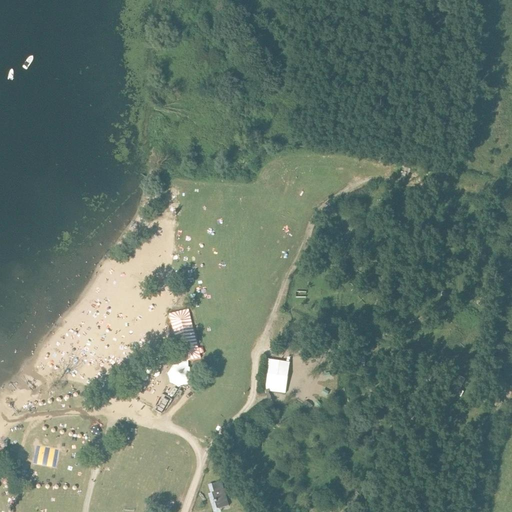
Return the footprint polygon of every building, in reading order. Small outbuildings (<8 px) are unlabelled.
[(169,313),(177,343),(184,342),(188,358),(201,355),(189,307),(169,313)] [(288,393),(291,362),(270,360),(267,391),(288,393)] [(171,385),(189,384),(189,370),(170,371),(171,385)] [(462,389),(466,379),(459,376),(455,387),(462,389)] [(209,486),(211,494),(212,494),(217,511),(221,510),(229,507),(222,482),(209,486)]
